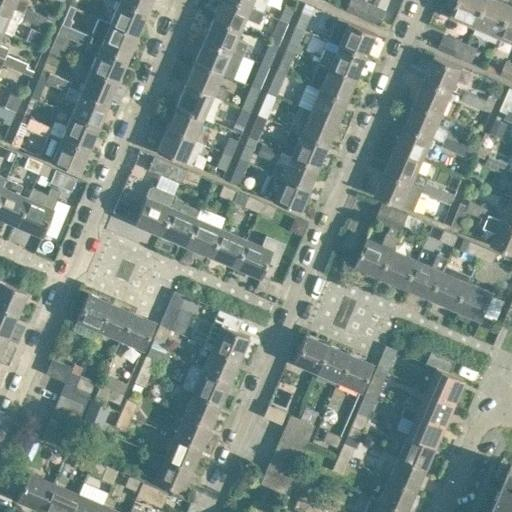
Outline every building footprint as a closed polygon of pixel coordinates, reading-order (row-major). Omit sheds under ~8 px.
[(25,0),(0,0),(0,1),(12,7),(23,11),(25,7),(27,1),(25,0)] [(137,33),(146,11),(121,0),(118,0),(109,21),(137,33)] [(121,0),(146,11),(150,0),(121,0)] [(262,12),(249,7),(249,6),(234,0),(219,0),(212,17),(240,28),(244,18),(258,23),(262,12)] [(234,0),(249,6),(249,7),(262,12),(267,0),(234,0)] [(296,0),(286,0),(279,19),(287,23),(296,0)] [(354,13),(360,0),(359,0),(348,0),(344,9),(354,13)] [(378,23),(384,10),(360,0),(354,13),(378,23)] [(476,24),(486,0),(458,0),(452,14),(476,24)] [(499,34),(511,5),(511,3),(504,0),(486,0),(476,24),(499,34)] [(23,11),(12,7),(0,1),(0,28),(2,29),(11,33),(16,21),(20,17),(21,16),(23,11)] [(511,39),(511,5),(499,34),(511,39)] [(32,21),(36,12),(25,7),(23,11),(21,16),(32,21)] [(309,15),(301,11),(295,25),(303,29),(309,15)] [(45,20),(47,16),(45,15),(36,12),(32,21),(41,24),(43,25),(45,20)] [(127,55),(137,33),(109,21),(98,16),(92,31),(90,35),(89,39),(127,55)] [(236,37),(240,28),(212,17),(203,39),(231,50),(230,51),(241,56),(247,42),(236,37)] [(374,33),(337,17),(328,40),(365,55),(374,33)] [(278,44),(287,23),(279,19),(269,41),(278,44)] [(76,39),(79,30),(68,25),(66,30),(65,34),(69,36),(76,39)] [(294,51),(303,29),(295,25),(285,48),(294,51)] [(89,39),(90,35),(79,30),(76,39),(87,43),(89,39)] [(46,59),(58,63),(66,35),(55,32),(46,59)] [(462,58),(468,44),(443,34),(438,47),(462,58)] [(118,78),(127,55),(89,39),(87,43),(85,48),(96,53),(90,67),(118,78)] [(230,51),(231,50),(203,39),(193,61),(221,73),(232,77),(241,56),(230,51)] [(355,78),(365,55),(328,40),(319,62),(355,78)] [(268,66),(278,44),(269,41),(260,63),(268,66)] [(312,60),(314,45),(303,44),(301,59),(312,60)] [(478,48),(468,44),(462,58),(472,62),(478,48)] [(285,73),(294,51),(285,48),(276,70),(285,73)] [(13,66),(16,58),(5,53),(4,57),(2,62),(12,66),(13,66)] [(452,90),(462,67),(435,55),(425,78),(452,90)] [(26,67),(27,63),(25,61),(16,58),(13,66),(24,71),(26,67)] [(509,78),(511,71),(511,62),(506,60),(500,74),(509,78)] [(216,84),(221,73),(193,61),(184,83),(222,99),(225,100),(229,89),(216,84)] [(346,100),(355,78),(319,62),(318,63),(318,62),(309,84),(319,88),(346,100)] [(259,88),(268,66),(260,63),(250,85),(259,88)] [(108,101),(118,78),(90,67),(80,90),(108,101)] [(275,95),(285,73),(276,70),(266,92),(275,95)] [(56,85),(60,76),(49,71),(47,76),(45,80),(56,85)] [(71,80),(60,76),(56,85),(67,90),(69,85),(71,80)] [(442,113),(452,90),(425,78),(415,101),(442,113)] [(26,112),(32,114),(40,92),(51,96),(54,86),(37,80),(26,112)] [(212,121),(222,99),(184,83),(175,105),(202,117),(212,121)] [(98,125),(108,101),(80,90),(69,85),(67,90),(65,96),(76,100),(70,113),(98,125)] [(250,111),(259,88),(250,85),(241,107),(250,111)] [(511,110),(511,109),(511,87),(510,87),(500,110),(507,113),(509,109),(511,110)] [(14,111),(22,92),(12,88),(4,107),(7,108),(6,113),(13,116),(14,111)] [(336,122),(346,100),(319,88),(310,110),(336,122)] [(472,104),(476,95),(465,90),(463,94),(461,99),(472,104)] [(266,117),(275,95),(266,92),(257,114),(266,117)] [(487,100),(476,95),(472,104),(483,108),(485,103),(487,100)] [(433,136),(442,113),(415,101),(405,124),(433,136)] [(198,126),(202,117),(175,105),(165,128),(203,143),(208,130),(198,126)] [(327,144),(336,122),(310,110),(310,111),(299,106),(290,128),(327,144)] [(243,125),(250,111),(241,107),(235,122),(243,125)] [(88,148),(98,125),(70,113),(66,124),(54,119),(51,127),(49,132),(60,136),(88,148)] [(256,139),(266,117),(257,114),(248,135),(256,139)] [(36,131),(40,122),(29,118),(27,122),(26,127),(36,131)] [(51,127),(40,122),(36,131),(47,136),(49,132),(51,127)] [(423,159),(433,136),(405,124),(395,147),(423,159)] [(11,145),(23,150),(27,141),(42,147),(46,136),(19,125),(11,145)] [(199,151),(203,143),(165,128),(156,150),(191,165),(197,150),(199,151)] [(318,166),(327,144),(290,128),(285,140),(295,145),(291,154),(318,166)] [(78,171),(88,148),(60,136),(49,132),(47,136),(39,155),(51,160),(78,171)] [(247,162),(256,139),(248,135),(238,158),(247,162)] [(453,149),(457,140),(446,135),(444,140),(442,145),(453,149)] [(231,155),(237,141),(228,137),(222,152),(231,155)] [(468,145),(457,140),(453,149),(464,154),(465,150),(468,145)] [(0,156),(11,161),(16,151),(3,146),(0,152),(0,156)] [(418,171),(423,159),(395,147),(386,170),(413,182),(424,186),(426,182),(429,176),(418,171)] [(224,170),(231,155),(222,152),(216,166),(224,170)] [(308,188),(318,166),(291,154),(286,165),(276,161),(271,173),(308,188)] [(489,155),(488,159),(486,164),(497,169),(501,160),(489,155)] [(37,172),(41,162),(28,156),(24,166),(37,172)] [(183,179),(187,169),(156,156),(150,170),(181,183),(183,179)] [(237,184),(247,162),(238,158),(228,181),(237,184)] [(511,164),(501,160),(497,169),(508,173),(510,169),(511,164)] [(71,190),(76,177),(41,162),(37,172),(48,177),(47,180),(71,190)] [(195,184),(199,175),(199,174),(187,169),(183,179),(195,184)] [(422,192),(424,186),(413,182),(386,170),(376,194),(414,210),(422,192)] [(261,196),(298,211),(302,213),(303,212),(302,211),(308,197),(305,196),(308,188),(271,173),(261,195),(261,196)] [(0,215),(16,223),(27,195),(19,192),(23,185),(3,176),(0,185),(0,215)] [(433,196),(437,186),(426,182),(424,186),(422,192),(433,196)] [(159,233),(171,206),(175,195),(153,185),(148,187),(133,222),(159,233)] [(232,200),(236,191),(223,185),(219,195),(232,200)] [(41,234),(57,196),(60,190),(49,186),(47,192),(31,186),(27,195),(16,223),(41,234)] [(448,191),(437,186),(433,196),(451,204),(453,199),(455,194),(448,191)] [(257,211),(261,201),(248,196),(244,206),(257,211)] [(511,223),(511,196),(501,219),(511,223)] [(270,217),(274,207),(261,201),(257,211),(270,217)] [(477,215),(481,206),(470,201),(468,205),(461,202),(451,226),(458,229),(466,210),(477,215)] [(403,223),(407,214),(382,203),(376,217),(401,228),(403,223)] [(184,244),(196,217),(171,206),(159,233),(184,244)] [(477,215),(488,220),(491,215),(492,210),(481,206),(477,215)] [(416,229),(420,219),(407,214),(403,223),(416,229)] [(511,251),(511,223),(501,219),(491,215),(488,220),(486,226),(496,231),(491,243),(511,251)] [(209,255),(221,227),(196,217),(184,244),(209,255)] [(234,265),(246,238),(221,227),(209,255),(234,265)] [(381,275),(392,248),(398,235),(386,230),(381,243),(367,237),(356,264),(376,273),(381,275)] [(453,244),(457,235),(444,230),(440,239),(453,244)] [(261,245),(246,238),(234,265),(259,276),(266,261),(275,265),(285,243),(265,234),(261,245)] [(478,255),(482,246),(469,241),(466,250),(478,255)] [(491,261),(495,252),(482,246),(478,255),(491,261)] [(411,273),(417,258),(392,248),(381,275),(406,285),(411,273)] [(431,296),(445,263),(448,255),(437,251),(431,264),(417,258),(411,273),(406,285),(431,296)] [(456,307),(468,279),(470,274),(445,263),(431,296),(456,307)] [(0,306),(15,313),(25,290),(0,279),(0,306)] [(493,290),(468,279),(456,307),(481,318),(493,290)] [(97,328),(109,301),(86,291),(75,319),(97,328)] [(119,338),(131,310),(109,301),(97,328),(119,338)] [(168,329),(178,306),(168,302),(158,325),(168,329)] [(0,332),(6,335),(15,313),(0,306),(0,332)] [(217,309),(212,321),(203,344),(237,359),(247,336),(236,331),(241,319),(217,309)] [(153,320),(131,310),(119,338),(142,347),(153,320)] [(162,342),(168,329),(158,325),(152,337),(162,342)] [(315,371),(326,344),(304,334),(292,361),(315,371)] [(199,353),(206,356),(201,369),(228,381),(237,359),(203,344),(199,353)] [(337,380),(348,353),(326,344),(315,371),(337,380)] [(429,350),(423,363),(434,368),(425,389),(452,401),(462,378),(449,373),(453,361),(429,350)] [(371,363),(348,353),(337,380),(360,390),(371,363)] [(390,358),(381,354),(379,360),(375,368),(384,372),(390,358)] [(154,360),(145,356),(139,369),(148,373),(154,360)] [(228,381),(201,369),(189,364),(180,386),(191,391),(219,403),(228,381)] [(379,385),(384,372),(375,368),(370,381),(379,385)] [(143,386),(148,373),(139,369),(134,382),(143,386)] [(76,388),(81,376),(68,370),(67,371),(68,372),(64,382),(76,388)] [(94,381),(81,376),(76,388),(89,393),(94,381)] [(84,404),(89,393),(76,388),(64,382),(59,393),(84,404)] [(108,387),(104,397),(117,402),(122,393),(108,387)] [(443,422),(452,401),(425,389),(416,411),(443,422)] [(209,425),(219,403),(191,391),(182,414),(209,425)] [(80,415),(84,404),(59,393),(54,404),(80,415)] [(371,403),(362,399),(356,411),(366,415),(371,403)] [(135,404),(126,400),(120,412),(130,417),(135,404)] [(75,426),(80,415),(54,404),(50,415),(75,426)] [(433,444),(443,422),(416,411),(405,406),(401,415),(412,419),(406,433),(433,444)] [(106,434),(111,416),(87,410),(82,428),(106,434)] [(360,429),(366,415),(356,411),(350,425),(360,429)] [(124,430),(130,417),(120,412),(114,426),(124,430)] [(200,447),(209,425),(182,414),(172,436),(200,447)] [(70,437),(75,426),(50,415),(45,426),(58,432),(70,437)] [(296,432),(301,420),(288,415),(288,416),(289,416),(285,427),(296,432)] [(313,425),(301,420),(296,432),(308,437),(313,425)] [(53,443),(58,432),(45,426),(41,436),(40,436),(39,437),(53,443)] [(127,426),(122,441),(151,451),(156,437),(127,426)] [(304,448),(308,437),(296,432),(285,427),(280,438),(304,448)] [(326,431),(322,440),(336,446),(339,437),(326,431)] [(66,448),(70,437),(58,432),(53,443),(66,448)] [(423,467),(433,444),(406,433),(396,455),(423,467)] [(190,469),(200,447),(172,436),(163,458),(190,469)] [(299,459),(304,448),(280,438),(275,449),(299,459)] [(352,447),(342,443),(337,455),(347,459),(352,447)] [(294,470),(299,459),(275,449),(270,460),(294,470)] [(87,470),(92,460),(78,454),(74,464),(87,470)] [(341,473),(347,459),(337,455),(332,469),(341,473)] [(414,488),(423,467),(396,455),(387,477),(414,488)] [(181,492),(190,469),(163,458),(154,480),(181,492)] [(99,475),(103,465),(92,460),(87,470),(99,475)] [(290,481),(294,470),(270,460),(265,471),(277,476),(290,481)] [(511,511),(511,464),(500,490),(498,490),(495,498),(496,498),(490,511),(511,511)] [(41,509),(53,482),(26,471),(15,498),(41,509)] [(272,488),(277,476),(265,471),(261,481),(260,480),(259,482),(272,488)] [(137,491),(142,481),(128,475),(124,485),(137,491)] [(285,493),(290,481),(277,476),(272,488),(285,493)] [(404,511),(414,488),(387,477),(377,500),(404,511)] [(142,481),(137,491),(135,496),(161,507),(167,492),(142,481)] [(48,511),(68,511),(77,492),(53,482),(41,509),(48,511)] [(98,511),(102,503),(77,492),(68,511),(98,511)] [(304,511),(306,511),(310,504),(297,498),(293,507),(304,511)] [(403,511),(404,511),(377,500),(371,511),(403,511)] [(123,511),(102,503),(98,511),(123,511)]
